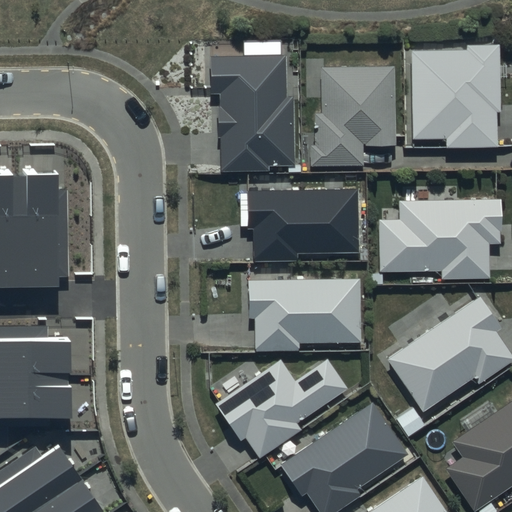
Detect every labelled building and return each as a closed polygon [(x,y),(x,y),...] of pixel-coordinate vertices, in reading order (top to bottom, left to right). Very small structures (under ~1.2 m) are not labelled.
[(501,43),(466,44),(466,50),(413,51),(414,139),(447,138),(447,148),(498,147),(498,112),(502,112),(501,43)] [(286,56),(212,57),(212,94),(220,94),(221,172),(270,172),(270,166),(294,166),(294,97),(286,97),(286,56)] [(396,67),(321,67),(322,113),(315,113),(316,145),(310,145),(310,166),(363,166),(363,144),(396,144),(396,67)] [(58,188),(58,172),(0,172),(0,281),(59,280),(59,272),(69,272),(68,188),(58,188)] [(360,190),(248,191),(248,230),(254,230),(254,261),(299,261),(299,253),(360,253),(360,190)] [(502,199),(399,201),(400,220),(380,221),(381,271),(441,270),(441,279),(491,278),(490,245),(503,245),(502,199)] [(360,280),(248,281),(249,320),(255,320),(255,352),(300,351),(300,343),(361,343),(360,280)] [(479,297),(386,359),(423,413),(475,378),(479,384),(511,362),(511,355),(496,332),(500,329),(479,297)] [(0,417),(69,416),(68,336),(46,337),(46,326),(0,326),(0,417)] [(281,359),(215,404),(241,441),(245,439),(259,458),(301,429),(298,424),(349,388),(328,358),(296,380),(281,359)] [(511,400),(452,442),(463,458),(447,469),(475,511),(511,485),(511,400)] [(372,401),(280,464),(302,496),(306,493),(319,511),(335,511),(361,495),(357,489),(408,454),(372,401)] [(104,511),(105,511),(59,445),(42,456),(36,446),(0,470),(0,511),(104,511)] [(447,511),(422,475),(368,511),(447,511)]
